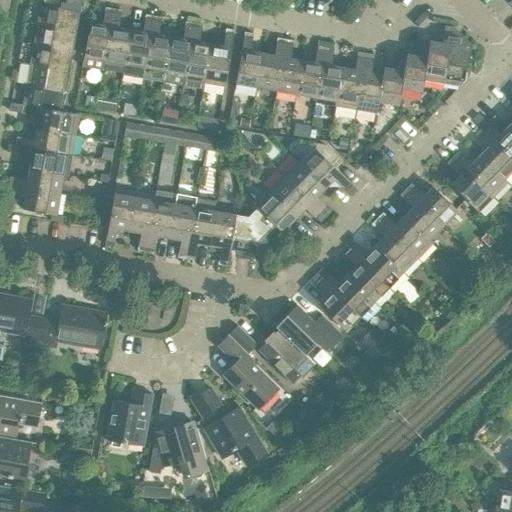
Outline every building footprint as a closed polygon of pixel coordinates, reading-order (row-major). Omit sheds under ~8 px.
[(79,11),(81,0),(59,0),(59,7),(79,11)] [(79,11),(59,7),(40,4),(36,24),(76,31),(79,11)] [(102,70),(102,68),(113,9),(104,7),(102,21),(104,21),(103,25),(89,22),(81,67),(102,70)] [(122,74),(130,29),(116,27),(117,23),(118,23),(121,10),(113,9),(102,68),(122,72),(122,74)] [(142,78),(153,16),(145,14),(142,28),(144,28),(143,32),(130,29),(122,74),(142,78)] [(162,81),(170,37),(156,34),(157,30),(159,31),(161,17),(153,16),(142,78),(162,81)] [(183,85),(193,23),(185,22),(183,35),(184,35),(184,39),(170,37),(162,81),(183,85)] [(202,88),(210,44),(196,41),(197,37),(199,38),(201,24),(193,23),(183,85),(202,88)] [(72,51),(76,31),(36,24),(33,44),(72,51)] [(443,84),(452,32),(453,27),(444,26),(442,39),(444,39),(443,43),(428,40),(421,80),(423,80),(443,84)] [(224,87),(234,30),(225,29),(223,42),(224,42),(224,46),(210,44),(202,88),(203,88),(204,83),(224,87)] [(255,87),(262,53),(248,50),(248,46),(250,47),(252,34),(244,32),(235,84),(255,87)] [(464,81),(471,45),(459,33),(452,32),(443,84),(459,86),(464,81)] [(275,91),(285,39),(277,38),(274,51),(276,51),(275,55),(262,53),(255,87),(275,91)] [(296,94),(302,60),(288,58),(289,54),(290,54),(293,41),(285,39),(275,91),(296,94)] [(421,80),(428,40),(421,39),(419,52),(421,52),(420,56),(406,54),(400,88),(401,89),(421,92),(423,80),(421,80)] [(68,71),(72,51),(33,44),(29,64),(68,71)] [(315,103),(325,46),(317,45),(314,58),(316,58),(315,62),(302,60),(296,94),(315,98),(314,103),(315,103)] [(335,106),(342,67),(328,65),(329,61),(331,61),(333,48),(325,46),(315,103),(335,106)] [(355,110),(365,53),(357,52),(354,65),(356,65),(355,69),(342,67),(335,106),(355,110)] [(398,105),(401,89),(400,88),(406,54),(398,52),(396,65),(398,66),(397,70),(383,67),(382,74),(377,102),(378,102),(398,105)] [(377,102),(382,74),(368,72),(369,68),(371,68),(373,55),(365,53),(355,110),(376,113),(378,102),(377,102)] [(65,91),(68,71),(29,64),(25,84),(65,91)] [(61,112),(61,111),(65,91),(25,84),(22,105),(61,112)] [(511,101),(509,99),(503,105),(511,113),(511,120),(507,126),(511,130),(511,101)] [(75,135),(78,114),(61,111),(61,112),(22,105),(20,113),(33,115),(34,113),(38,114),(35,128),(75,135)] [(511,130),(507,126),(497,136),(494,133),(496,131),(486,122),(480,128),(511,159),(511,130)] [(144,139),(146,126),(126,123),(123,135),(144,139)] [(165,143),(167,130),(146,126),(144,139),(165,143)] [(71,155),(75,135),(35,128),(33,141),(29,141),(29,139),(16,137),(15,145),(71,155)] [(511,170),(511,159),(480,128),(475,134),(484,143),(485,142),(488,145),(478,155),(507,183),(507,182),(504,179),(511,170)] [(184,146),(187,133),(167,130),(165,143),(184,146)] [(205,150),(207,137),(187,133),(184,146),(205,150)] [(219,152),(221,140),(207,137),(205,150),(219,152)] [(68,175),(71,155),(15,145),(13,153),(26,155),(27,154),(31,154),(28,168),(68,175)] [(351,185),(314,149),(300,163),(325,188),(334,178),(337,181),(336,182),(345,192),(351,185)] [(507,183),(478,155),(469,165),(466,162),(467,161),(458,151),(452,157),(493,197),(507,183)] [(493,197),(452,157),(446,163),(456,172),(457,171),(459,174),(449,184),(478,212),(493,197)] [(325,188),(300,163),(296,160),(282,175),(323,215),(328,209),(319,200),(318,201),(315,198),(325,188)] [(59,194),(63,175),(68,176),(68,175),(28,168),(26,181),(22,181),(22,179),(9,177),(8,185),(59,194)] [(323,215),(282,175),(268,189),(296,217),(306,207),(309,210),(307,211),(317,221),(323,215)] [(457,211),(432,186),(422,196),(419,194),(420,193),(411,183),(405,189),(442,226),(457,211)] [(56,215),(59,194),(8,185),(6,193),(19,195),(20,194),(24,195),(21,209),(56,215)] [(128,231),(135,192),(114,188),(104,245),(113,246),(115,233),(113,233),(114,229),(128,231)] [(296,217),(268,189),(267,190),(270,193),(256,208),(281,232),(294,244),(300,238),(290,229),(289,230),(286,227),(296,217)] [(442,226),(405,189),(399,195),(408,204),(410,203),(413,206),(403,216),(431,244),(431,243),(428,240),(442,226)] [(145,252),(155,195),(135,192),(128,231),(141,234),(141,238),(139,237),(137,250),(145,252)] [(168,238),(174,204),(154,200),(155,195),(145,252),(153,253),(155,240),(154,240),(154,236),(168,238)] [(185,259),(194,207),(174,204),(168,238),(181,241),(181,245),(179,244),(177,257),(185,259)] [(208,245),(214,211),(194,207),(185,259),(193,260),(195,247),(194,247),(194,243),(208,245)] [(281,232),(256,208),(247,217),(259,254),(281,232)] [(229,249),(235,215),(214,211),(208,245),(222,248),(221,252),(219,251),(217,265),(226,266),(229,249)] [(431,244),(403,216),(393,226),(390,223),(391,222),(382,212),(376,218),(417,258),(431,244)] [(259,254),(247,217),(235,215),(229,249),(259,254)] [(417,258),(376,218),(370,224),(380,233),(381,232),(384,235),(374,245),(403,273),(417,258)] [(403,273),(374,245),(364,255),(362,252),(363,251),(355,243),(349,249),(388,287),(403,273)] [(388,287),(349,249),(343,255),(351,263),(352,261),(355,264),(346,274),(374,302),(388,287)] [(374,302),(346,274),(336,284),(333,281),(334,280),(326,272),(320,278),(360,316),(374,302)] [(360,316),(320,278),(315,284),(323,292),(324,290),(327,293),(317,304),(345,332),(360,316)] [(28,316),(31,300),(15,297),(14,299),(6,298),(7,296),(0,294),(0,359),(0,360),(3,346),(0,345),(0,330),(23,335),(22,342),(38,345),(43,319),(28,316)] [(336,344),(314,322),(296,304),(275,326),(304,354),(317,342),(327,352),(336,344)] [(100,348),(104,325),(105,325),(106,321),(104,321),(106,313),(85,310),(85,311),(77,310),(77,308),(61,305),(58,322),(43,319),(38,345),(55,347),(56,341),(100,348)] [(256,344),(237,325),(227,335),(247,354),(256,344)] [(304,354),(275,326),(274,326),(277,329),(257,350),(291,384),(299,375),(292,367),(304,354)] [(278,389),(257,369),(252,364),(254,361),(247,354),(227,335),(216,346),(233,363),(222,374),(258,409),(278,389)] [(266,454),(238,407),(225,414),(209,388),(191,399),(207,426),(203,428),(222,459),(236,450),(246,466),(266,454)] [(142,446),(151,394),(138,392),(136,406),(131,405),(131,403),(113,400),(106,440),(142,446)] [(37,424),(41,403),(0,395),(0,436),(15,439),(18,420),(37,424)] [(205,470),(191,422),(181,425),(168,428),(169,418),(158,416),(155,433),(164,465),(179,461),(184,476),(205,470)] [(27,463),(30,443),(32,444),(32,442),(15,439),(0,436),(0,475),(6,477),(11,478),(26,480),(29,464),(27,463)] [(17,511),(17,510),(30,511),(42,511),(46,493),(10,487),(8,499),(0,497),(0,511),(17,511)] [(505,511),(511,511),(511,491),(498,489),(494,510),(505,511)]
